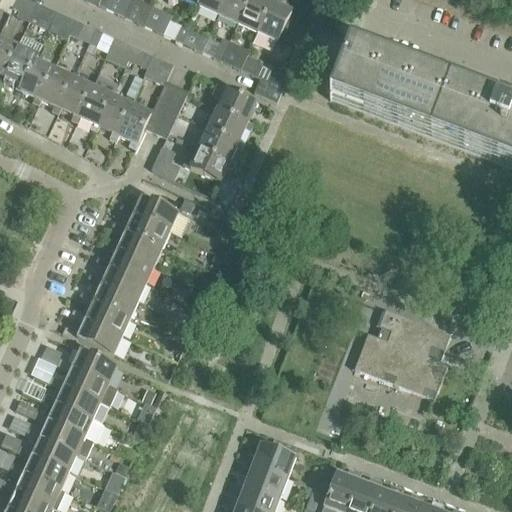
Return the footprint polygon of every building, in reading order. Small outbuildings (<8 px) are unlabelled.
[(0,0),(0,12),(10,17),(17,0),(0,0)] [(32,21),(37,7),(21,0),(17,0),(10,17),(30,26),(32,21)] [(105,12),(110,0),(87,0),(86,3),(105,12)] [(125,21),(131,8),(123,4),(124,3),(118,0),(110,0),(105,12),(125,21)] [(199,11),(203,0),(189,0),(200,5),(198,11),(199,11)] [(218,20),(227,0),(203,0),(199,11),(218,20)] [(237,29),(250,0),(227,0),(218,20),(237,29)] [(256,37),(270,7),(268,6),(256,1),(256,0),(250,0),(237,29),(256,37)] [(144,30),(153,10),(134,1),(131,8),(125,21),(144,30)] [(276,46),(290,16),(275,9),(278,4),(271,1),(268,6),(270,7),(256,37),(276,46)] [(51,30),(56,16),(37,7),(32,21),(38,24),(36,29),(48,35),(51,30)] [(164,39),(170,25),(163,21),(165,16),(153,10),(144,30),(164,39)] [(69,39),(75,25),(56,16),(51,30),(58,33),(55,38),(67,44),(69,39)] [(89,49),(96,34),(75,25),(69,39),(89,49)] [(182,47),(188,33),(170,25),(164,39),(182,47)] [(201,56),(208,42),(188,33),(182,47),(201,56)] [(109,58),(116,43),(96,34),(89,49),(109,58)] [(3,81),(17,50),(0,42),(0,86),(2,87),(4,82),(3,81)] [(221,65),(229,46),(222,42),(220,47),(208,42),(201,56),(221,65)] [(127,66),(133,51),(116,43),(109,58),(127,66)] [(239,73),(248,54),(229,46),(221,65),(239,73)] [(19,95),(36,59),(17,50),(3,81),(4,82),(16,88),(14,92),(19,95)] [(147,74),(153,60),(133,51),(127,66),(147,74)] [(511,115),(495,109),(348,52),(328,101),(511,172),(511,115)] [(247,58),(240,74),(256,81),(262,68),(263,65),(247,58)] [(39,104),(53,74),(35,65),(38,60),(36,59),(19,95),(34,102),(32,108),(38,111),(41,105),(39,104)] [(165,86),(173,69),(153,60),(147,74),(144,81),(163,89),(165,86)] [(58,113),(72,82),(53,74),(39,104),(41,105),(54,111),(51,117),(58,119),(60,114),(58,113)] [(276,108),(286,86),(273,80),(268,90),(258,86),(253,98),(276,108)] [(77,122),(91,91),(72,82),(58,113),(60,114),(74,121),(71,126),(77,128),(80,123),(77,122)] [(168,139),(185,101),(187,97),(165,86),(163,89),(150,118),(143,133),(165,144),(166,143),(181,150),(183,146),(168,139)] [(262,110),(254,106),(253,107),(215,90),(214,92),(224,97),(216,115),(246,129),(247,127),(253,114),(259,117),(262,110)] [(97,131),(111,100),(91,91),(77,122),(80,123),(93,129),(90,134),(96,137),(99,131),(97,131)] [(116,139),(130,109),(111,100),(97,131),(99,131),(112,138),(109,143),(115,146),(118,140),(116,139)] [(137,147),(143,133),(150,118),(130,109),(116,139),(118,140),(132,147),(129,152),(135,155),(138,148),(137,147)] [(250,136),(253,130),(247,127),(246,129),(216,115),(207,134),(237,148),(238,146),(244,134),(250,136)] [(241,155),(244,149),(238,146),(237,148),(207,134),(198,153),(229,167),(230,165),(235,153),(241,155)] [(232,175),(235,168),(230,165),(229,167),(198,153),(189,173),(220,187),(226,173),(232,175)] [(170,237),(178,219),(141,203),(135,216),(133,221),(170,237)] [(184,206),(181,213),(190,217),(194,210),(195,208),(185,204),(184,206)] [(135,216),(121,210),(118,218),(131,224),(133,221),(135,216)] [(162,255),(170,237),(133,221),(131,224),(127,234),(124,239),(162,255)] [(124,239),(127,234),(113,228),(110,235),(123,241),(124,239)] [(154,272),(162,255),(124,239),(123,241),(119,251),(117,255),(154,272)] [(119,251),(105,245),(102,253),(115,259),(117,255),(119,251)] [(146,290),(154,272),(117,255),(115,259),(111,269),(109,273),(146,290)] [(215,258),(212,265),(221,269),(224,261),(215,257),(215,258)] [(107,276),(109,273),(111,269),(97,263),(94,270),(107,276)] [(137,308),(146,290),(109,273),(107,276),(102,286),(101,291),(137,308)] [(101,291),(102,286),(89,280),(86,288),(99,294),(101,291)] [(130,325),(137,308),(101,291),(99,294),(94,304),(93,308),(130,325)] [(93,308),(94,304),(81,298),(78,305),(91,311),(93,308)] [(122,343),(130,325),(93,308),(91,311),(87,322),(85,326),(122,343)] [(83,329),(85,326),(87,322),(73,316),(70,323),(83,329)] [(425,363),(429,352),(442,357),(448,343),(438,339),(403,325),(384,318),(382,324),(378,332),(390,337),(385,349),(366,341),(353,375),(380,385),(383,378),(395,383),(392,390),(419,401),(422,393),(435,397),(445,371),(425,363)] [(113,361),(122,343),(85,326),(83,329),(79,339),(77,344),(113,361)] [(77,344),(79,339),(66,333),(62,340),(76,346),(77,344)] [(108,390),(116,373),(79,356),(73,370),(71,373),(108,390)] [(71,373),(73,370),(60,364),(57,371),(70,377),(71,373)] [(100,408),(108,390),(71,373),(70,377),(65,387),(63,391),(100,408)] [(62,394),(63,391),(65,387),(52,381),(49,388),(62,394)] [(92,426),(100,408),(63,391),(62,394),(57,405),(55,408),(92,426)] [(55,408),(57,405),(44,399),(40,405),(53,412),(55,408)] [(84,443),(92,426),(55,408),(53,412),(49,422),(47,426),(84,443)] [(45,429),(47,426),(49,422),(36,416),(33,422),(45,429)] [(76,461),(84,443),(47,426),(45,429),(41,439),(39,444),(76,461)] [(39,444),(41,439),(28,434),(25,441),(38,447),(39,444)] [(68,478),(76,461),(39,444),(38,447),(33,457),(31,461),(68,478)] [(286,484),(294,462),(260,449),(259,452),(252,449),(249,456),(256,459),(252,470),(286,484)] [(31,461),(33,457),(20,451),(17,457),(31,463),(31,461)] [(60,496),(68,478),(31,461),(31,463),(25,475),(23,479),(60,496)] [(23,479),(25,475),(12,469),(9,476),(21,482),(23,479)] [(278,505),(286,484),(252,470),(251,473),(244,470),(241,477),(249,479),(244,492),(278,505)] [(321,498),(330,476),(321,472),(313,494),(313,495),(321,498)] [(99,489),(103,480),(95,476),(91,485),(99,489)] [(346,511),(356,486),(359,480),(350,476),(345,478),(344,481),(335,478),(322,511),(346,511)] [(49,511),(52,511),(60,496),(23,479),(21,482),(17,492),(15,496),(49,511)] [(370,511),(377,494),(380,487),(370,484),(366,486),(365,489),(356,486),(346,511),(370,511)] [(15,496),(17,492),(4,485),(1,493),(14,499),(15,496)] [(93,503),(98,493),(90,489),(85,499),(93,503)] [(275,511),(278,505),(244,492),(243,494),(236,491),(233,498),(240,501),(236,511),(275,511)] [(394,511),(398,502),(401,495),(392,492),(387,494),(386,497),(377,494),(370,511),(394,511)] [(315,511),(321,498),(313,495),(305,511),(315,511)] [(49,511),(15,496),(14,499),(9,509),(7,511),(49,511)] [(418,511),(419,510),(422,503),(412,500),(408,502),(407,505),(398,502),(394,511),(418,511)]
